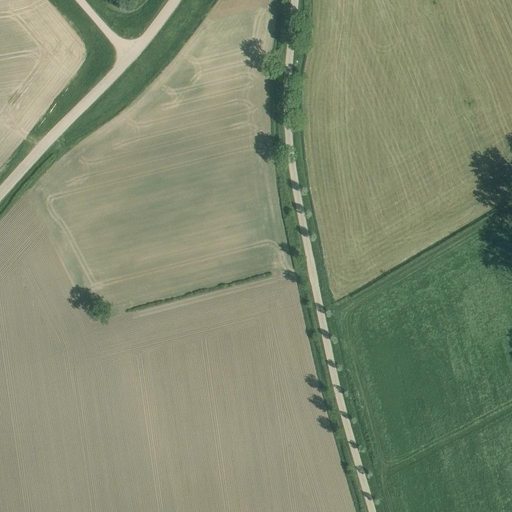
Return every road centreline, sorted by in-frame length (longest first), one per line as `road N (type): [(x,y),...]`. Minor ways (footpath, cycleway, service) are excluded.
road 1 (unclassified): [(372,511),(337,389),(288,142),(294,0)]
road 2 (unclassified): [(0,194),(174,0)]
